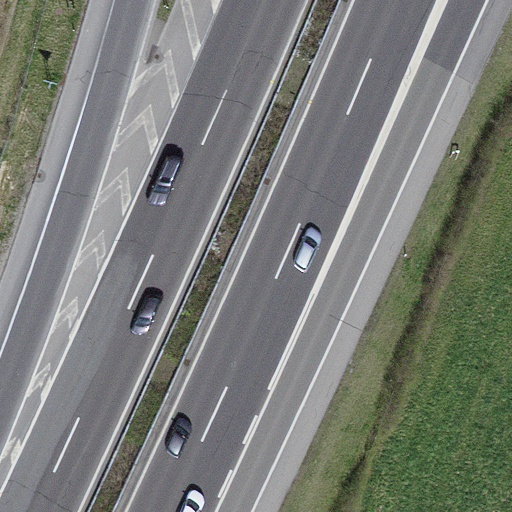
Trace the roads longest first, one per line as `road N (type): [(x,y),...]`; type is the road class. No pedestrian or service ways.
road 1 (motorway): [(261,0),(28,511)]
road 2 (motorway): [(215,466),(458,0)]
road 3 (motorway): [(215,466),(400,0)]
road 4 (motorway): [(133,0),(0,402)]
